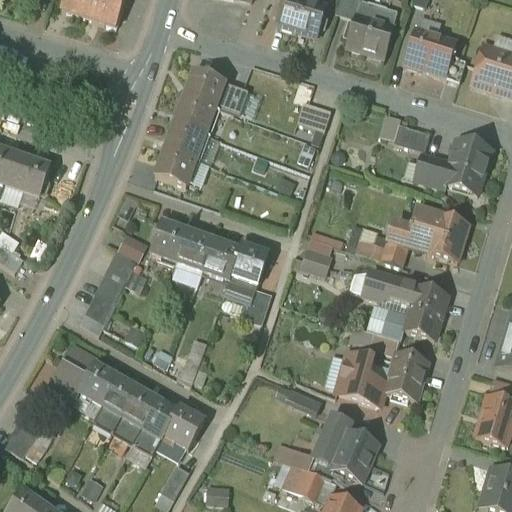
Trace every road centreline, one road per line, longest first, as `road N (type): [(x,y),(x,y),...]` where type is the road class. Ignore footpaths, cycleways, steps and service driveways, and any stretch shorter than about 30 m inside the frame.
road 1 (residential): [(159,31),(511,140)]
road 2 (residential): [(511,194),(420,503),(410,511)]
road 3 (tertiary): [(111,164),(0,390)]
road 4 (residential): [(141,79),(0,36)]
